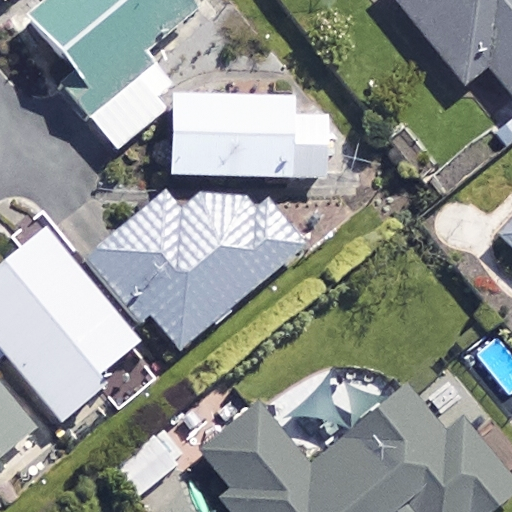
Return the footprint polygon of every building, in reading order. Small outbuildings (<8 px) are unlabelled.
[(0,0),(0,10),(3,14),(19,0),(0,0)] [(196,18),(179,0),(64,0),(28,35),(76,87),(62,100),(115,158),(177,100),(145,65),(196,18)] [(511,0),(388,0),(463,93),(487,74),(511,105),(511,0)] [(291,108),(173,105),(171,184),(328,188),(330,127),(291,126),(291,108)] [(254,207),(161,206),(91,269),(174,359),(293,250),(254,207)] [(511,224),(497,241),(511,255),(511,224)] [(145,365),(44,239),(0,274),(0,354),(62,431),(145,365)] [(511,448),(511,374),(490,348),(414,411),(404,399),(308,479),(256,417),(180,480),(206,511),(497,511),(511,500),(511,450),(511,449),(511,448)] [(0,471),(38,442),(0,394),(0,471)]
